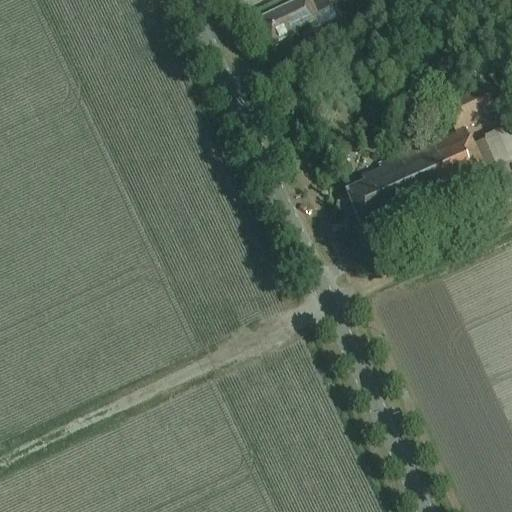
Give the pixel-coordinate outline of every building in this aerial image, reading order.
[(327,0),(310,0),(259,24),(270,50),(296,38),(298,41),(319,32),(314,19),(333,10),(327,0)] [(399,6),(378,16),(383,27),(404,17),(399,6)] [(354,28),(324,41),(331,56),(360,43),(354,28)] [(386,93),(400,91),(398,73),(383,75),(386,93)] [(455,135),(465,131),(499,116),(488,92),(445,111),(455,135)] [(484,139),(471,144),(465,131),(455,135),(430,146),(430,145),(387,164),(390,169),(362,181),(366,188),(347,196),(366,239),(390,229),(395,241),(437,222),(431,209),(443,204),(449,217),(494,196),(485,176),(498,171),(484,139)] [(375,158),(380,147),(369,142),(364,153),(375,158)] [(511,179),(501,183),(508,202),(511,200),(511,179)]
